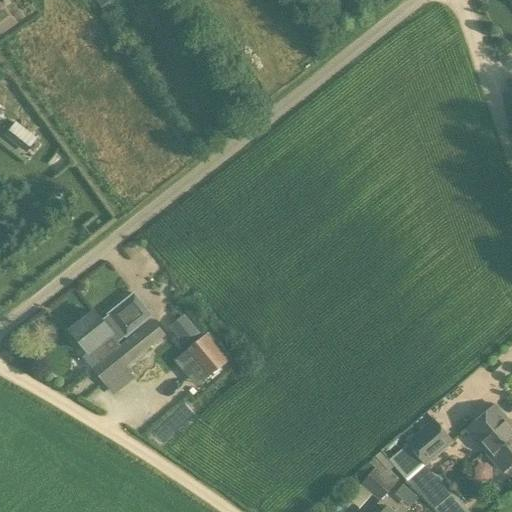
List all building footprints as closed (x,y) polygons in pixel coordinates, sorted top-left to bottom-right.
[(0,134),(22,153),(34,140),(12,121),(0,134)] [(106,316),(100,321),(93,312),(70,331),(87,353),(97,366),(93,369),(104,383),(163,336),(152,321),(121,347),(118,343),(124,338),(125,340),(154,317),(134,292),(105,315),(106,316)] [(181,346),(197,333),(180,313),(165,327),(181,346)] [(207,379),(227,363),(228,362),(206,335),(205,335),(185,352),(207,379)] [(511,427),(494,406),(465,430),(501,473),(511,463),(511,427)] [(423,465),(451,442),(432,421),(405,444),(423,465)] [(379,502),(399,480),(373,458),(368,464),(374,469),(348,500),(358,509),(371,495),(379,502)] [(392,493),(407,508),(416,499),(401,484),(392,493)]
